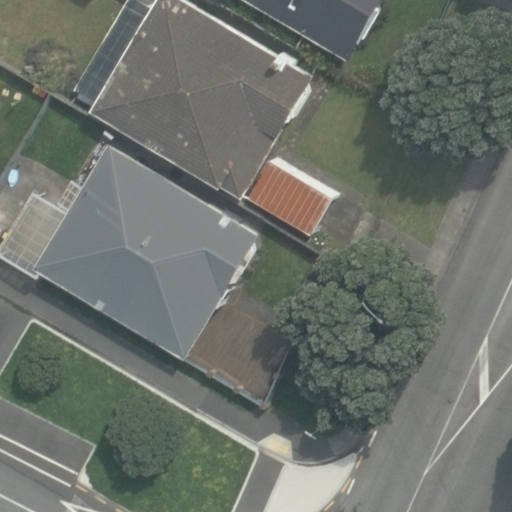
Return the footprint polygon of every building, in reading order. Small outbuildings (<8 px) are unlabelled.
[(101,106),(252,194),(294,122),(304,121),(321,91),(318,82),(325,70),(204,0),(166,0),(164,5),(155,0),(134,0),(85,85),(106,98),(101,106)] [(260,0),(359,57),(391,0),(260,0)] [(0,94),(0,118),(10,100),(0,94)] [(270,230),(120,136),(91,182),(79,175),(63,201),(45,190),(6,252),(50,279),(57,267),(194,352),(270,230)] [(259,194),(322,232),(323,229),(344,194),(281,156),(259,194)]
